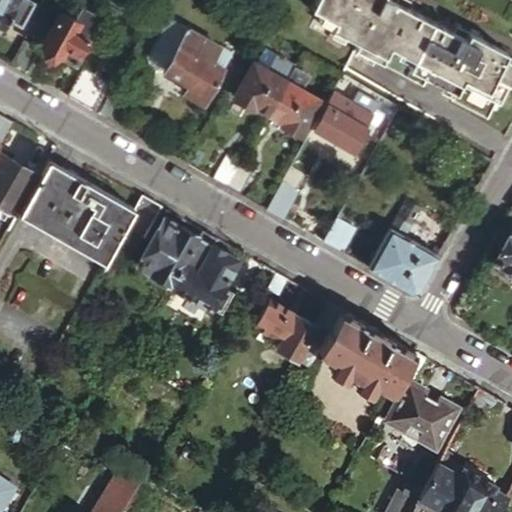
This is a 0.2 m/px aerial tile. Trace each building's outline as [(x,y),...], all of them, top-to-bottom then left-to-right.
[(20,23),(32,0),(0,0),(0,22),(1,23),(5,14),(20,23)] [(511,81),(511,58),(488,46),(487,49),(477,45),(482,36),(455,23),(452,28),(407,4),(405,8),(394,3),(396,0),(313,0),(312,2),(336,15),(332,22),(358,36),(355,42),(381,56),(380,58),(423,80),(427,73),(454,87),(450,94),(486,113),(492,103),(495,104),(498,97),(496,95),(505,78),(511,81)] [(76,18),(59,8),(40,41),(59,52),(60,51),(73,59),(97,18),(82,9),(76,18)] [(202,100),(228,56),(185,31),(163,68),(187,82),(183,89),(202,100)] [(8,62),(23,70),(28,62),(32,55),(36,47),(22,39),(8,62)] [(232,95),(265,113),(284,79),(252,61),(232,95)] [(66,94),(93,110),(109,81),(81,66),(66,94)] [(350,76),(341,71),(330,89),(340,94),(350,76)] [(284,79),(265,113),(300,133),(319,99),(284,79)] [(129,92),(114,83),(98,112),(113,121),(129,92)] [(340,94),(330,89),(310,124),(351,148),(365,124),(364,123),(371,112),(340,94)] [(0,138),(11,120),(0,114),(0,138)] [(0,151),(0,203),(16,213),(34,181),(35,181),(39,174),(0,151)] [(211,177),(224,184),(239,158),(226,151),(211,177)] [(239,158),(224,184),(238,192),(252,166),(239,158)] [(47,160),(39,174),(35,181),(34,181),(16,213),(14,216),(100,266),(124,223),(123,223),(132,207),(47,160)] [(295,187),(279,177),(262,206),(279,215),(295,187)] [(159,205),(140,194),(132,207),(123,223),(124,223),(142,234),(159,205)] [(400,217),(409,222),(418,205),(403,196),(364,264),(407,288),(417,285),(436,252),(394,228),(400,217)] [(169,282),(196,233),(163,214),(136,263),(169,282)] [(352,225),(333,214),(319,238),(338,249),(352,225)] [(436,252),(442,240),(409,222),(400,217),(394,228),(436,252)] [(511,226),(500,246),(497,245),(496,247),(498,249),(492,260),(511,271),(511,226)] [(215,237),(199,228),(196,233),(169,282),(168,283),(220,312),(232,290),(221,284),(236,256),(212,242),(215,237)] [(285,277),(272,270),(263,285),(276,292),(285,277)] [(272,346),(294,359),(314,324),(312,322),(267,297),(252,324),(276,338),(272,346)] [(327,327),(338,307),(325,299),(314,319),(327,327)] [(413,349),(338,307),(327,327),(316,348),(331,357),(326,366),(343,375),(348,367),(356,371),(351,380),(368,389),(373,381),(390,390),(399,373),(413,350),(413,349)] [(316,348),(327,327),(314,319),(312,322),(314,324),(294,359),(306,365),(316,348)] [(426,357),(413,350),(399,373),(405,377),(383,417),(433,445),(455,405),(436,394),(433,399),(422,392),(425,388),(413,381),(426,357)] [(456,470),(435,458),(415,493),(437,505),(436,507),(443,511),(492,511),(505,491),(503,491),(491,483),(493,481),(461,463),(456,470)] [(136,482),(140,477),(119,465),(89,511),(116,511),(131,490),(138,494),(143,486),(136,482)] [(206,511),(208,511),(218,511),(224,500),(214,495),(206,511)] [(185,511),(208,511),(206,511),(189,502),(184,511),(185,511)]
